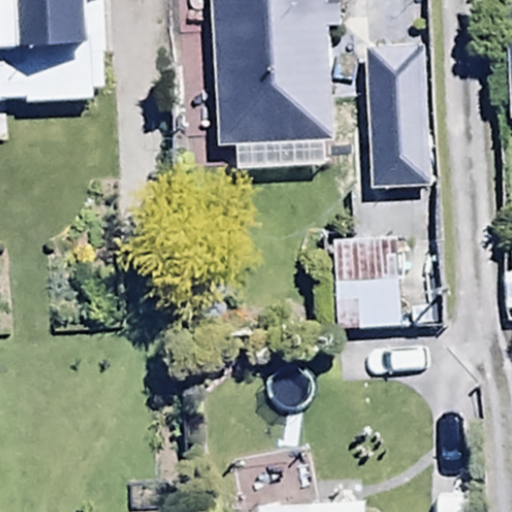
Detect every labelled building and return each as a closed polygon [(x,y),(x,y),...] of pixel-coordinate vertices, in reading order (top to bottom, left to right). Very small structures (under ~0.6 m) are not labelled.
[(55,0),(0,0),(0,145),(101,143),(98,41),(57,42),(55,0)] [(329,171),(324,0),(210,0),(215,149),(233,148),(234,173),(329,171)] [(421,8),(360,10),(364,151),(426,149),(421,8)] [(167,154),(105,155),(106,252),(169,251),(167,154)] [(421,190),(333,193),(336,283),(424,280),(421,190)] [(400,378),(400,343),(344,343),(344,378),(400,378)]
